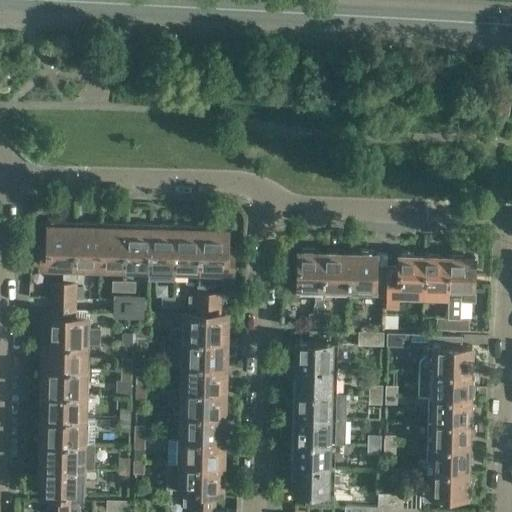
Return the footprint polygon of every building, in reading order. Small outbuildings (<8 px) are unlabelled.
[(74,286),(74,272),(75,227),(65,227),(65,221),(50,221),(49,246),(43,246),(43,266),(64,266),(64,283),(53,282),(52,297),(72,298),(72,299),(74,299),(74,286)] [(99,266),(100,222),(85,222),(85,228),(75,227),(74,272),(84,272),(84,266),(99,266)] [(124,274),(125,229),(115,228),(115,223),(100,222),(99,266),(113,267),(113,273),(124,274)] [(149,274),(151,229),(151,224),(135,223),(135,229),(125,229),(124,274),(133,274),(133,268),(147,268),(146,274),(149,274)] [(174,269),(175,224),(160,224),(160,230),(151,229),(149,274),(159,275),(160,269),(174,269)] [(199,275),(200,231),(190,230),(190,225),(175,224),(174,269),(187,270),(187,274),(198,275),(199,275)] [(210,231),(200,231),(199,275),(198,275),(198,297),(197,308),(197,313),(219,314),(219,293),(208,293),(209,283),(214,283),(214,270),(230,270),(231,232),(226,231),(226,226),(210,225),(210,231)] [(323,294),(324,253),(314,252),(314,250),(302,250),(302,252),(299,252),(298,293),(315,294),(314,306),(322,306),(322,304),(321,304),(321,294),(323,294)] [(349,295),(350,253),(339,253),(339,251),(327,250),(327,253),(324,253),(323,294),(349,295)] [(386,296),(386,266),(375,266),(375,254),(372,254),(372,252),(360,251),(360,254),(350,253),(349,295),(385,295),(386,296)] [(423,295),(424,255),(414,255),(402,254),(402,255),(399,255),(398,267),(386,266),(386,296),(385,295),(384,307),(397,307),(398,294),(423,295)] [(448,296),(449,256),(439,256),(439,255),(427,255),(427,256),(424,255),(423,295),(448,296)] [(451,256),(449,256),(448,296),(473,297),(474,257),(463,257),(463,256),(451,256)] [(137,283),(123,283),(123,292),(137,292),(137,283)] [(174,297),(172,297),(161,297),(160,307),(174,307),(174,297)] [(197,308),(198,297),(189,297),(189,307),(197,308)] [(118,315),(143,315),(144,298),(119,298),(118,315)] [(184,313),(183,338),(222,339),(222,330),(225,327),(225,319),(222,316),(223,314),(219,314),(197,313),(184,313)] [(330,313),(322,313),(322,314),(314,314),(309,314),(309,326),(330,326),(330,313)] [(385,315),(385,328),(398,328),(398,316),(385,315)] [(47,332),(47,342),(84,343),(84,318),(48,317),(48,320),(45,322),(45,330),(47,332)] [(447,330),(447,318),(436,317),(435,330),(447,330)] [(469,318),(447,318),(447,330),(468,331),(469,318)] [(147,327),(137,327),(136,337),(147,338),(147,327)] [(358,332),(357,344),(357,345),(381,345),(381,333),(358,332)] [(132,345),(132,333),(121,333),(121,345),(132,345)] [(418,334),(411,334),(385,333),(385,346),(411,346),(418,346),(418,334)] [(147,349),(147,338),(136,337),(136,349),(147,349)] [(222,350),(222,339),(183,338),(183,363),(221,364),(221,363),(224,360),(224,353),(222,350)] [(83,368),(84,343),(47,342),(47,344),(44,347),(44,355),(47,357),(47,367),(83,368)] [(296,357),(296,367),(335,368),(335,343),(296,342),(296,345),(294,347),(294,355),(296,357)] [(429,354),(429,370),(471,371),(471,363),(474,360),(475,352),(472,350),(472,346),(426,345),(425,350),(427,353),(429,354)] [(131,370),(131,358),(121,358),(121,370),(131,370)] [(221,375),(221,364),(183,363),(182,388),(220,389),(221,388),(223,385),(224,378),(221,375)] [(82,394),(83,368),(47,367),(46,369),(44,372),(43,379),(46,382),(46,393),(82,394)] [(295,392),(334,393),(335,368),(296,367),(295,377),(293,379),(293,388),(295,390),(295,392)] [(131,381),(131,370),(121,370),(120,381),(131,381)] [(471,382),(471,371),(429,370),(428,395),(470,396),(471,395),(474,392),(474,384),(471,382)] [(135,376),(135,388),(145,388),(145,376),(135,376)] [(368,385),(368,394),(381,394),(381,385),(368,385)] [(396,385),(384,385),(384,394),(396,395),(396,385)] [(145,399),(145,388),(135,388),(134,399),(145,399)] [(220,400),(220,389),(182,388),(181,413),(220,414),(220,413),(223,410),(223,403),(220,400)] [(343,393),(334,393),(295,392),(295,395),(293,397),(292,405),(295,407),(294,417),(333,418),(343,418),(343,393)] [(82,419),(82,394),(46,393),(46,394),(43,397),(43,404),(45,407),(45,418),(82,419)] [(380,404),(381,394),(368,394),(367,404),(380,404)] [(396,404),(396,395),(384,394),(384,404),(396,404)] [(470,406),(470,396),(428,395),(427,420),(470,421),(470,420),(473,417),(473,409),(470,406)] [(119,408),(119,421),(129,421),(130,408),(119,408)] [(220,424),(220,414),(181,413),(180,438),(219,439),(219,438),(222,435),(222,427),(220,424)] [(333,443),(333,418),(294,417),(294,427),(292,429),(292,437),(294,439),(294,442),(333,443)] [(81,444),(82,419),(45,418),(45,419),(42,422),(42,429),(45,432),(44,443),(81,444)] [(470,423),(470,421),(427,420),(427,445),(469,447),(469,436),(472,434),(473,426),(470,423)] [(129,431),(129,421),(119,421),(118,431),(129,431)] [(134,425),(133,437),(144,437),(145,426),(134,425)] [(380,444),(380,435),(366,435),(366,444),(380,444)] [(395,435),(383,435),(383,444),(395,445),(395,435)] [(144,446),(144,437),(133,437),(133,446),(144,446)] [(219,450),(219,439),(180,438),(180,463),(218,465),(218,463),(221,460),(222,452),(219,450)] [(332,468),(333,443),(294,442),(294,444),(291,446),(291,455),(293,457),(293,467),(332,468)] [(80,469),(81,444),(44,443),(44,444),(42,447),(41,454),(44,457),(44,468),(80,469)] [(380,454),(380,444),(366,444),(366,454),(380,454)] [(395,453),(395,445),(383,444),(383,453),(395,453)] [(469,448),(469,447),(427,445),(426,471),(468,472),(469,461),(472,459),(472,451),(469,448)] [(129,458),(127,458),(118,457),(117,470),(128,470),(129,458)] [(132,461),(133,474),(143,474),(143,461),(132,461)] [(218,474),(218,465),(180,463),(179,488),(218,490),(218,487),(221,485),(221,477),(218,474)] [(331,493),(332,468),(293,467),(293,477),(291,479),(290,487),(292,489),(292,492),(331,493)] [(80,494),(80,469),(44,468),(43,478),(41,480),(40,488),(43,491),(43,493),(80,494)] [(128,481),(128,470),(117,470),(117,480),(128,481)] [(468,480),(468,472),(426,471),(426,485),(421,485),(402,494),(378,493),(378,506),(390,506),(418,507),(419,495),(468,497),(468,493),(471,490),(471,482),(468,480)] [(168,499),(168,487),(156,487),(155,498),(168,499)] [(378,506),(378,493),(353,493),(353,506),(366,506),(378,506)] [(192,506),(192,495),(184,495),(183,506),(192,506)] [(202,511),(202,510),(213,510),(213,496),(192,495),(192,506),(191,511),(202,511)] [(66,511),(67,510),(67,499),(47,499),(46,511),(66,511)] [(77,500),(67,499),(67,510),(77,511),(77,500)] [(118,511),(118,500),(106,500),(105,510),(118,511)] [(129,500),(118,500),(118,511),(129,511),(129,500)]
